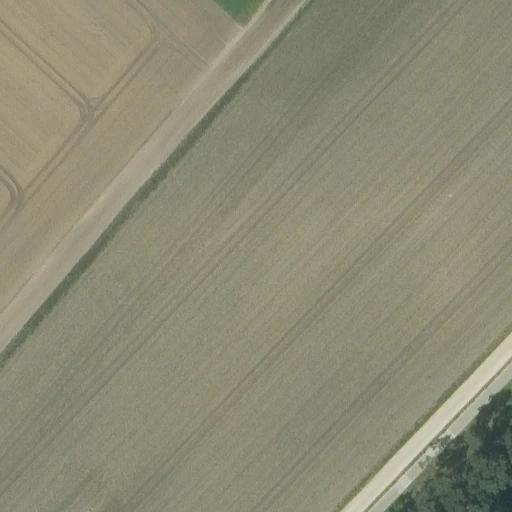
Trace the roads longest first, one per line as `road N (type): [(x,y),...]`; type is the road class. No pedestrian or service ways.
road 1 (track): [(287,0),(0,335)]
road 2 (track): [(511,346),(357,511)]
